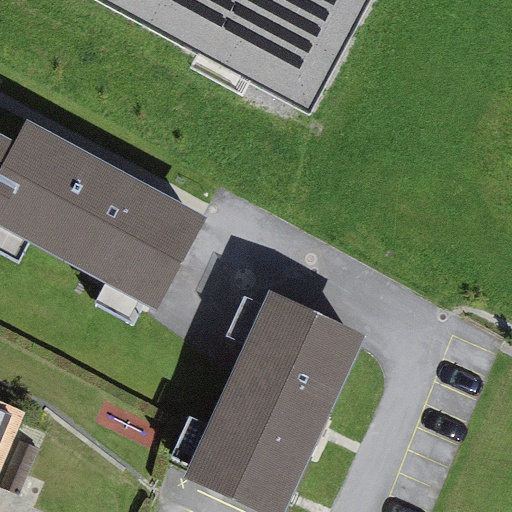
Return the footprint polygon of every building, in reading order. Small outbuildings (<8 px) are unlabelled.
[(107,0),(308,107),(364,0),(107,0)] [(208,217),(35,128),(25,147),(0,194),(0,226),(160,309),(208,217)] [(25,147),(0,133),(0,194),(25,147)] [(283,511),(364,338),(272,296),(187,482),(253,511),(283,511)] [(0,462),(21,411),(0,403),(0,462)] [(20,443),(1,488),(20,495),(39,451),(20,443)]
